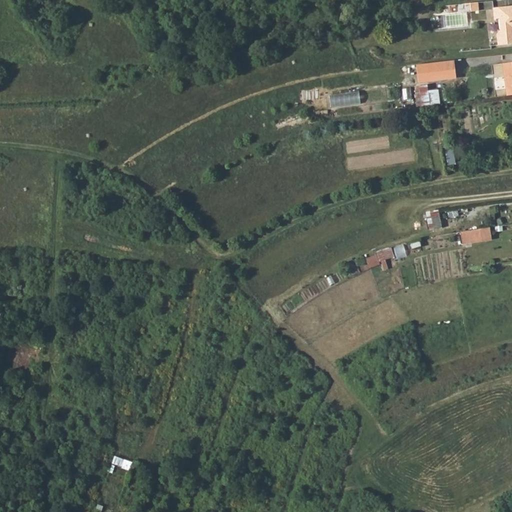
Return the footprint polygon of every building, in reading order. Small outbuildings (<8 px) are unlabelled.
[(494,19),(499,19),(500,31),(497,35),(498,44),(511,42),(511,6),(493,8),(494,19)] [(454,61),(417,64),(419,83),(456,80),(454,61)] [(511,61),(503,63),(507,96),(511,94),(511,61)] [(441,90),(427,88),(425,101),(439,103),(441,90)] [(360,89),(330,94),(332,107),(362,102),(360,89)] [(430,227),(442,225),(440,209),(427,211),(430,227)] [(480,229),(482,241),(491,240),(490,228),(480,229)] [(480,229),(461,232),(463,244),(482,241),(480,229)] [(367,255),(370,267),(385,262),(384,259),(395,256),(392,247),(367,255)] [(113,463),(131,468),(133,461),(116,455),(113,463)]
